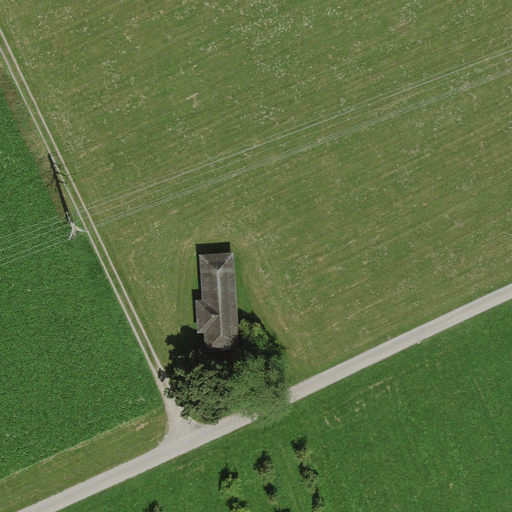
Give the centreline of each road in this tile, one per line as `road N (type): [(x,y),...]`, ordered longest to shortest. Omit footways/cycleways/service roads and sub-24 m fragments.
road 1 (track): [(20,511),(511,287)]
road 2 (track): [(0,37),(182,436)]
